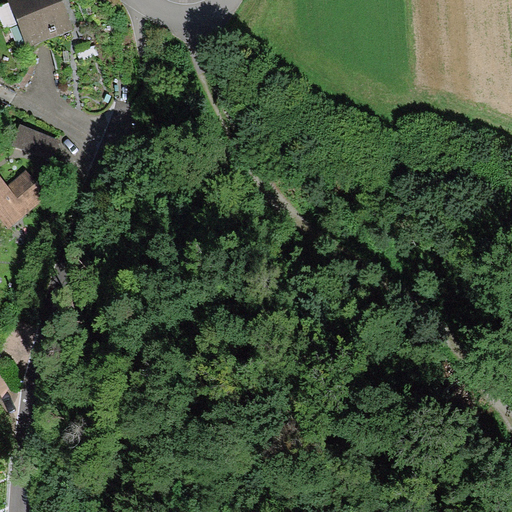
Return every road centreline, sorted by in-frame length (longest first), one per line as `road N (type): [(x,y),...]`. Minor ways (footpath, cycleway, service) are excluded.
road 1 (track): [(188,16),(268,209),(388,290),(472,363),(511,428)]
road 2 (residential): [(19,511),(36,365),(129,113)]
road 3 (track): [(123,142),(268,209)]
